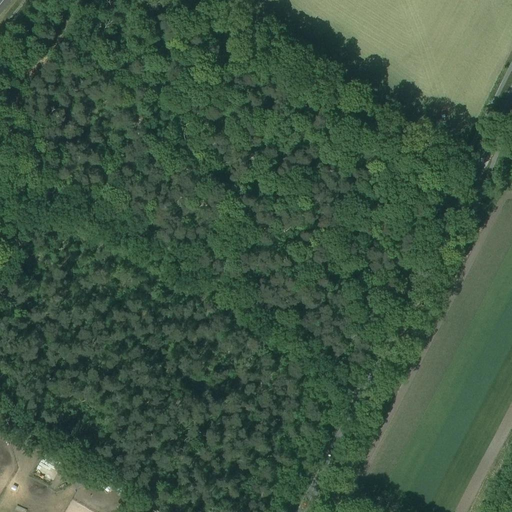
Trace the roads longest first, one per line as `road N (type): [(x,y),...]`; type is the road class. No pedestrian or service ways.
road 1 (track): [(362,393),(225,289),(69,201),(40,194),(21,202),(0,271)]
road 2 (primary): [(302,511),(511,96)]
road 3 (track): [(156,511),(16,411),(0,418)]
